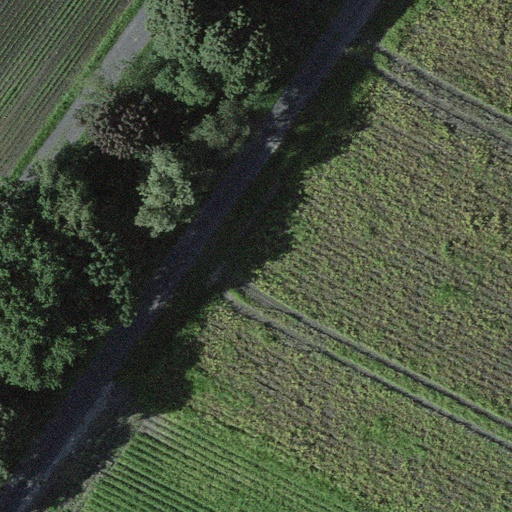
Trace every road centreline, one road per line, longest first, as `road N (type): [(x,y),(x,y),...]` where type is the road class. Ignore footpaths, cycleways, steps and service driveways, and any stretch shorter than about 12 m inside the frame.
road 1 (track): [(365,0),(5,511)]
road 2 (track): [(0,234),(165,0)]
